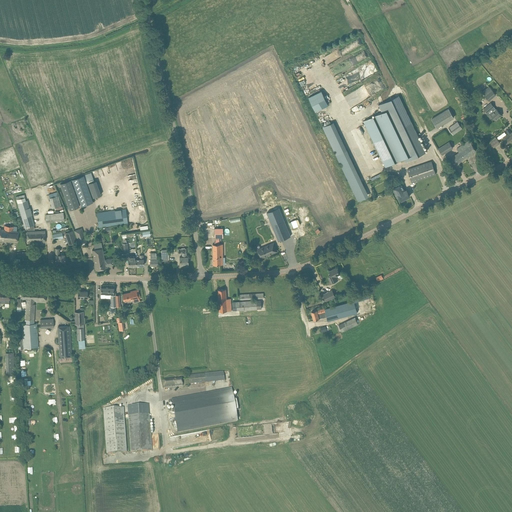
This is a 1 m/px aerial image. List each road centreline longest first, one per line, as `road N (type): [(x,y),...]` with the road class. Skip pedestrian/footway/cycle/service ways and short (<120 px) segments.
road 1 (unclassified): [(201,277),(294,269),(511,161)]
road 2 (unclassified): [(201,277),(142,0)]
road 3 (unclassified): [(146,279),(0,274)]
